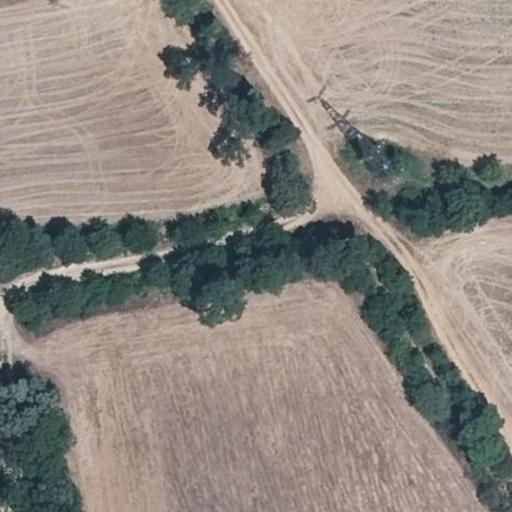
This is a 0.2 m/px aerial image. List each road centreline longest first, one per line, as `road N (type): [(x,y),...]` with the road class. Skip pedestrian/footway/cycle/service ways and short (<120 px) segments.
road 1 (track): [(0,286),(267,234),(340,205)]
road 2 (track): [(340,205),(378,226),(511,489)]
road 3 (track): [(340,205),(222,0)]
road 4 (track): [(340,205),(511,199)]
